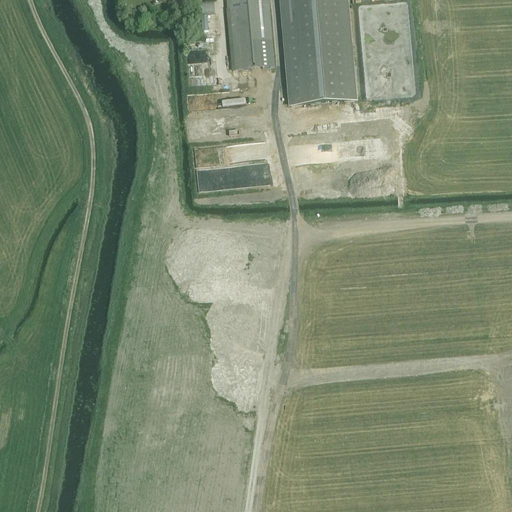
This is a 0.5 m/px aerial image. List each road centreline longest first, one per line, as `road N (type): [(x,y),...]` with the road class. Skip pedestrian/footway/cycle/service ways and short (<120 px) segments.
road 1 (track): [(248,511),(294,217),(268,80),(222,84)]
road 2 (track): [(409,131),(391,114),(276,123)]
